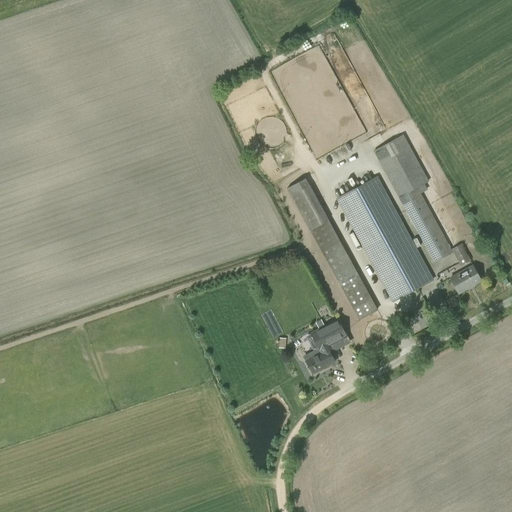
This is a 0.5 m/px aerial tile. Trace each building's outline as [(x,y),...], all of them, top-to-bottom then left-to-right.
[(451,249),(421,194),(427,190),(424,184),(429,181),(403,135),(373,151),(434,263),(453,252),(460,266),(470,261),(461,244),(451,249)] [(393,303),(434,280),(377,176),(336,199),(393,303)] [(359,320),(377,310),(305,178),(287,188),(359,320)] [(457,293),(480,280),(472,266),(449,279),(457,293)] [(316,371),(334,362),(326,345),(346,335),(338,321),(321,330),(325,338),(314,344),(319,352),(309,357),(316,371)]
